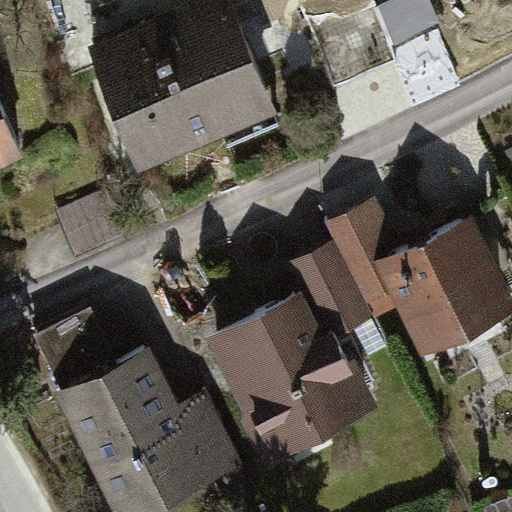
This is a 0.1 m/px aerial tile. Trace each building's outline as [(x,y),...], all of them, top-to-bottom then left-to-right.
[(237,0),(196,0),(95,41),(146,163),(281,107),(237,0)] [(433,0),(385,0),(380,2),(389,34),(439,19),(433,0)] [(0,101),(0,151),(18,144),(0,101)] [(384,201),(334,227),(339,237),(379,313),(384,323),(408,310),(379,255),(405,242),(384,201)] [(405,242),(379,255),(408,310),(426,345),(511,301),(511,283),(473,207),(405,242)] [(339,237),(300,258),(339,334),(379,313),(339,237)] [(369,403),(308,282),(215,329),(277,450),(369,403)] [(101,315),(48,337),(66,379),(119,356),(101,315)] [(149,345),(64,386),(126,511),(140,511),(242,462),(208,392),(179,406),(149,345)]
